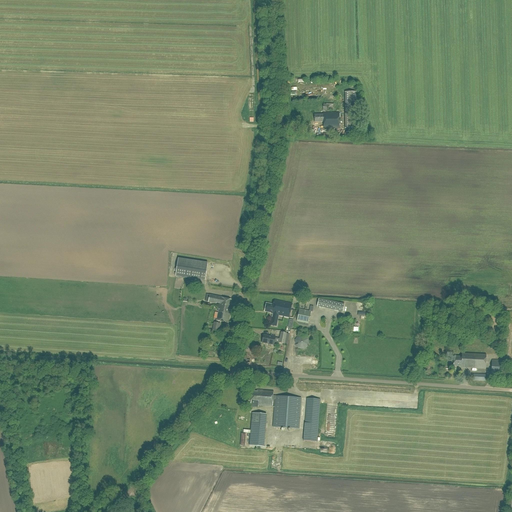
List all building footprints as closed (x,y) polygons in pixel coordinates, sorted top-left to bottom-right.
[(356,129),(356,93),(344,93),(345,129),(356,129)] [(339,129),(339,113),(323,113),(323,115),(315,115),(315,122),(323,122),(323,129),(339,129)] [(207,263),(178,259),(175,277),(205,281),(207,263)] [(220,304),(230,306),(231,300),(221,298),(210,295),(209,302),(216,304),(216,303),(220,304)] [(344,304),(319,299),(317,307),(342,313),(344,304)] [(292,304),(274,300),(273,305),(266,304),(264,312),(270,313),(270,314),(273,315),(272,318),(272,317),(270,325),(276,326),(278,316),(289,318),(292,304)] [(229,312),(230,306),(220,304),(218,309),(219,309),(216,321),(229,324),(231,313),(229,312)] [(310,312),(299,310),(296,322),(308,324),(310,312)] [(308,339),(304,335),(298,336),(294,340),(295,346),(299,350),(305,349),(308,345),(308,339)] [(270,337),(263,336),(262,343),(274,345),(275,337),(271,336),(270,337)] [(486,355),(461,354),(461,357),(454,357),(454,366),(461,366),(461,368),(485,369),(486,355)] [(501,376),(501,375),(505,375),(506,363),(502,363),(502,360),(492,360),(491,376),(501,376)] [(273,392),(258,391),(258,392),(251,391),(250,407),(258,407),(258,406),(274,407),(273,427),(299,429),(301,398),(273,396),(273,392)] [(320,400),(307,399),(303,441),(317,442),(320,400)] [(267,415),(252,414),(249,446),(264,447),(267,415)]
